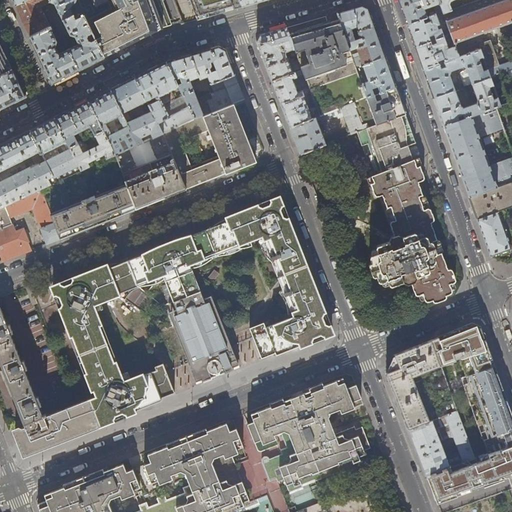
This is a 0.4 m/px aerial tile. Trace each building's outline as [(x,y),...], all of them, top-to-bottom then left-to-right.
[(26,0),(15,6),(22,22),(30,37),(50,27),(41,7),(50,2),(55,4),(63,21),(82,11),(76,0),(26,0)] [(76,0),(82,11),(88,23),(104,57),(132,44),(143,38),(163,28),(152,0),(76,0)] [(171,23),(161,0),(152,0),(163,28),(169,26),(171,25),(171,23)] [(189,0),(197,19),(241,7),(238,0),(189,0)] [(435,14),(442,11),(438,0),(399,0),(399,1),(402,10),(407,24),(429,16),(427,10),(425,9),(423,10),(423,8),(433,4),(435,10),(434,11),(435,14)] [(438,0),(442,11),(443,13),(451,10),(449,3),(450,0),(438,0)] [(511,0),(477,0),(476,1),(456,8),(453,9),(451,10),(443,13),(450,34),(455,46),(457,51),(462,49),(459,43),(456,42),(511,21),(511,60),(499,65),(490,40),(478,44),(478,43),(474,45),(475,47),(457,53),(459,57),(480,49),(483,57),(484,62),(490,78),(511,69),(511,0)] [(337,13),(339,19),(345,36),(353,33),(351,29),(358,27),(359,31),(373,26),(370,16),(367,8),(362,6),(346,10),(337,13)] [(82,11),(63,21),(70,36),(75,37),(78,44),(59,54),(56,47),(57,42),(50,27),(30,37),(39,57),(52,84),(57,81),(82,68),(104,57),(88,23),(82,11)] [(435,14),(429,16),(407,24),(411,36),(415,47),(443,36),(440,28),(437,29),(435,25),(438,23),(435,14)] [(289,33),(288,33),(296,54),(298,60),(301,69),(303,74),(316,107),(319,115),(338,108),(340,107),(353,102),(363,129),(390,119),(405,114),(400,100),(395,87),(367,97),(362,83),(353,59),(345,36),(339,19),(314,27),(289,33)] [(379,40),(373,26),(359,31),(358,31),(360,38),(355,39),(353,33),(345,36),(353,59),(360,56),(363,64),(384,56),(379,40)] [(292,55),(296,54),(288,33),(286,27),(271,32),(260,35),(256,42),(269,74),(271,80),(301,69),(298,60),(289,63),(284,52),(290,50),(292,55)] [(447,48),(443,36),(415,47),(417,52),(423,69),(439,64),(438,60),(443,58),(444,62),(459,57),(457,53),(457,51),(455,46),(447,48)] [(4,52),(0,43),(0,74),(12,69),(4,52)] [(218,47),(209,50),(180,58),(166,62),(179,87),(183,95),(194,118),(230,104),(244,98),(239,88),(230,63),(225,50),(218,47)] [(480,63),(478,58),(483,57),(480,49),(459,57),(444,62),(446,66),(440,68),(439,64),(423,69),(429,84),(433,98),(455,90),(449,74),(450,73),(450,72),(449,71),(463,66),(466,68),(471,84),(490,78),(484,62),(480,63)] [(390,71),(384,56),(363,64),(369,80),(362,83),(367,97),(395,87),(390,71)] [(152,69),(135,78),(147,100),(152,111),(163,132),(194,118),(183,95),(174,100),(174,96),(171,91),(179,87),(166,62),(152,69)] [(25,97),(12,69),(0,74),(0,108),(0,109),(12,104),(25,97)] [(291,79),(303,74),(301,69),(271,80),(276,92),(285,116),(299,150),(300,154),(326,144),(316,121),(319,120),(321,121),(336,115),(337,118),(341,116),(338,108),(319,115),(316,107),(308,109),(302,96),(304,95),(304,94),(303,94),(301,90),(296,92),(295,89),(295,88),(293,82),(292,81),(291,79)] [(123,84),(111,90),(126,120),(129,118),(126,110),(147,100),(135,78),(123,84)] [(490,78),(471,84),(477,99),(476,102),(463,107),(462,106),(460,106),(455,90),(433,98),(438,111),(444,126),(459,120),(457,116),(462,114),(464,118),(472,116),(496,107),(500,105),(497,98),(493,99),(488,87),(493,85),(490,78)] [(138,144),(127,123),(126,120),(111,90),(100,96),(89,101),(115,154),(129,148),(138,144)] [(81,170),(115,154),(89,101),(71,110),(55,118),(81,170)] [(356,131),(363,129),(353,102),(340,107),(350,134),(356,131)] [(240,129),(233,112),(230,104),(194,118),(163,132),(162,133),(186,189),(230,171),(253,162),(250,153),(240,129)] [(489,164),(478,134),(481,133),(482,136),(492,133),(491,130),(493,129),(494,132),(504,128),(496,107),(472,116),(464,118),(459,120),(444,126),(456,161),(469,197),(497,187),(511,181),(511,153),(503,157),(504,159),(501,160),(501,158),(491,161),(492,163),(489,164)] [(152,111),(127,123),(138,144),(142,142),(140,137),(150,133),(153,137),(162,133),(163,132),(152,111)] [(43,124),(30,131),(56,182),(81,170),(55,118),(43,124)] [(434,219),(430,209),(428,208),(424,210),(421,202),(419,197),(423,195),(418,182),(425,179),(420,166),(417,167),(415,160),(417,159),(417,158),(413,159),(407,144),(400,147),(397,139),(390,119),(363,129),(356,131),(361,145),(367,143),(379,172),(369,176),(369,177),(372,176),(374,182),(356,188),(358,192),(359,196),(373,191),(375,197),(380,196),(380,197),(383,196),(387,209),(392,207),(397,221),(391,223),(390,224),(394,236),(391,237),(389,241),(377,246),(376,247),(378,253),(371,255),(370,257),(372,263),(370,263),(369,265),(373,276),(375,277),(376,276),(378,281),(380,282),(387,280),(389,285),(391,286),(403,282),(408,284),(411,283),(415,296),(416,296),(423,294),(425,301),(427,302),(432,300),(433,302),(435,303),(446,299),(447,297),(446,295),(451,293),(452,291),(450,284),(455,282),(456,280),(452,270),(450,269),(448,269),(446,264),(442,253),(438,254),(433,241),(437,240),(432,227),(431,222),(433,221),(434,219)] [(0,207),(40,189),(56,182),(30,131),(0,145),(0,207)] [(162,133),(153,137),(149,139),(157,159),(137,167),(129,148),(115,154),(136,209),(158,200),(186,189),(162,133)] [(136,209),(115,154),(81,170),(56,182),(40,189),(61,238),(86,228),(115,217),(136,209)] [(511,181),(497,187),(469,197),(475,215),(477,219),(498,211),(511,206),(511,181)] [(40,189),(0,207),(0,259),(1,262),(14,256),(31,250),(24,229),(16,232),(10,217),(33,208),(47,244),(51,242),(61,238),(40,189)] [(142,255),(128,260),(124,261),(117,263),(115,264),(113,264),(111,264),(103,267),(98,271),(96,273),(90,282),(82,275),(51,288),(92,391),(93,391),(95,396),(59,410),(24,424),(25,426),(22,427),(19,426),(13,428),(19,443),(24,457),(71,438),(137,412),(136,410),(142,407),(162,400),(161,398),(175,392),(163,363),(155,366),(156,370),(144,374),(143,373),(130,378),(128,371),(122,373),(97,311),(103,308),(101,303),(119,295),(125,300),(127,296),(128,294),(130,291),(135,288),(139,287),(138,287),(138,285),(163,276),(174,302),(201,291),(190,265),(262,237),(294,316),(266,327),(264,323),(250,328),(262,358),(267,356),(276,353),(277,355),(300,346),(301,348),(336,334),(306,258),(293,227),(280,195),(255,205),(225,217),(226,219),(219,222),(217,224),(210,228),(192,235),(191,234),(182,236),(165,243),(159,245),(142,253),(142,255)] [(498,211),(477,219),(488,249),(490,257),(492,256),(511,249),(498,211)] [(212,296),(204,299),(201,291),(174,302),(177,310),(169,313),(196,382),(202,380),(203,382),(215,377),(215,376),(211,378),(209,371),(211,373),(213,374),(215,375),(217,374),(219,373),(220,372),(221,370),(222,368),(221,365),(224,373),(220,374),(221,375),(234,370),(233,368),(238,366),(212,296)] [(24,424),(59,410),(58,407),(54,398),(43,402),(44,405),(40,407),(39,405),(41,404),(37,396),(35,397),(24,368),(26,367),(23,360),(21,361),(10,332),(12,331),(10,324),(7,325),(0,307),(0,361),(9,386),(24,424)] [(488,347),(481,326),(474,323),(455,330),(431,340),(440,366),(454,361),(453,359),(460,357),(466,376),(461,377),(462,379),(496,368),(488,347)] [(412,376),(440,366),(431,340),(406,350),(394,354),(390,364),(386,373),(399,406),(406,424),(408,429),(429,421),(412,376)] [(511,413),(509,406),(500,380),(496,368),(462,379),(488,452),(474,458),(427,477),(436,500),(509,477),(511,486),(511,413)] [(368,442),(362,426),(355,429),(354,425),(336,432),(332,423),(329,415),(331,410),(340,407),(341,411),(354,406),(351,400),(360,397),(355,383),(346,386),(342,377),(324,383),(323,381),(310,386),(311,389),(284,399),(283,397),(270,402),(271,405),(258,410),(260,414),(253,416),(254,420),(248,422),(255,440),(261,438),(263,442),(276,436),(275,432),(282,430),(287,444),(281,446),(283,453),(271,457),(270,456),(269,456),(267,455),(266,455),(264,457),(263,458),(263,460),(263,461),(271,481),(278,478),(279,482),(288,478),(293,492),(306,487),(305,484),(315,480),(313,475),(358,457),(365,455),(364,451),(371,448),(368,442)] [(417,453),(427,477),(474,458),(456,411),(429,421),(408,429),(417,453)] [(134,511),(121,511),(115,496),(121,494),(123,498),(136,493),(134,488),(141,486),(134,468),(127,470),(124,463),(104,471),(103,468),(75,479),(63,484),(64,487),(56,490),(44,495),(46,500),(38,504),(40,511),(240,511),(254,507),(251,500),(244,481),(235,485),(230,483),(229,479),(222,482),(214,461),(215,456),(224,452),(226,456),(239,451),(238,447),(244,444),(237,427),(231,429),(228,422),(208,430),(207,427),(198,431),(172,441),(167,443),(168,446),(152,452),(150,453),(153,460),(145,463),(152,481),(159,478),(161,482),(174,477),(173,474),(182,470),(187,473),(191,484),(184,487),(186,492),(168,499),(166,495),(159,497),(160,502),(149,507),(147,502),(140,505),(142,509),(134,511)]
